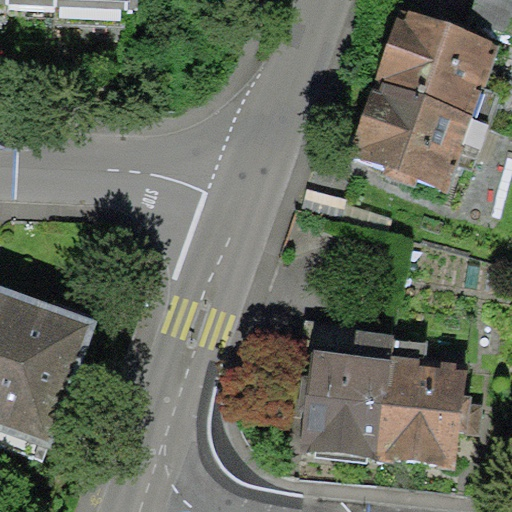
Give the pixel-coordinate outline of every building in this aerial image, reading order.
[(0,0),(0,24),(126,31),(127,0),(0,0)] [(511,0),(481,0),(477,16),(511,27),(511,0)] [(495,49),(402,19),(399,29),(386,25),(368,79),(379,83),(373,101),(364,98),(347,154),(355,156),(351,171),(447,201),(495,49)] [(375,213),(308,195),(302,218),(371,234),(375,213)] [(0,461),(30,474),(88,333),(0,301),(0,461)] [(346,362),(301,356),(287,462),(449,483),(456,434),(472,436),(476,408),(458,406),(462,375),(419,369),(421,350),(388,346),(389,339),(349,334),(346,362)]
